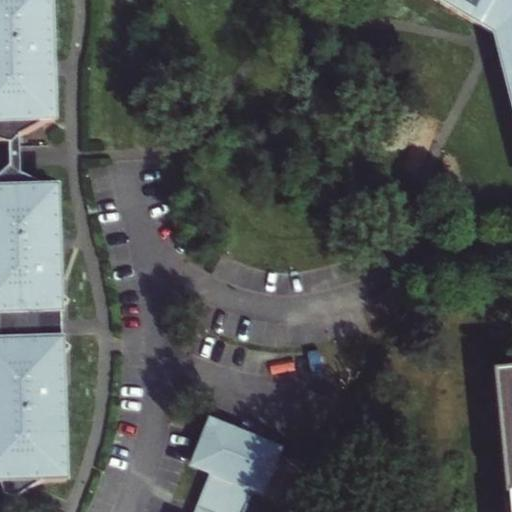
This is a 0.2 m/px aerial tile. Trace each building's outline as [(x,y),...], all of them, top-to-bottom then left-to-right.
[(51,192),(24,176),(24,161),(24,156),(24,132),(52,118),(58,118),(55,47),(53,0),(0,0),(0,139),(10,142),(11,168),(0,178),(0,486),(2,486),(12,510),(48,484),(68,483),(64,347),(56,347),(55,330),(55,315),(63,314),(59,191),(51,192)] [(511,0),(418,0),(480,36),(486,28),(499,37),(504,52),(495,54),(496,57),(511,125),(511,0)] [(469,301),(432,305),(434,332),(471,327),(469,301)] [(511,511),(511,373),(490,375),(501,484),(470,487),(472,511),(511,511)] [(197,511),(245,511),(254,491),(262,494),(279,451),(213,425),(195,468),(212,474),(197,511)]
